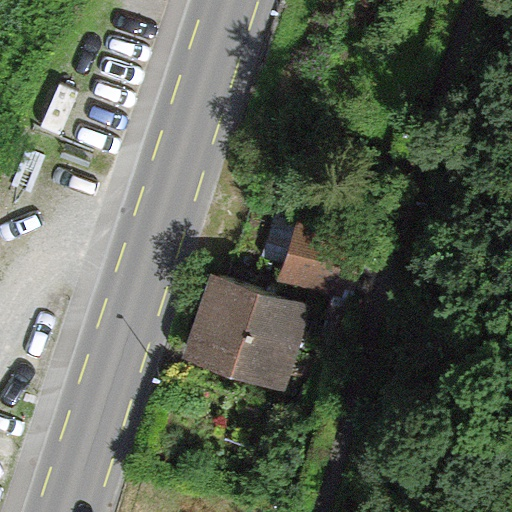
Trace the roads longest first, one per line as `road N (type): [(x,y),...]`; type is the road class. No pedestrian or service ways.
road 1 (primary): [(232,0),(67,511)]
road 2 (residential): [(470,0),(435,97),(320,511)]
